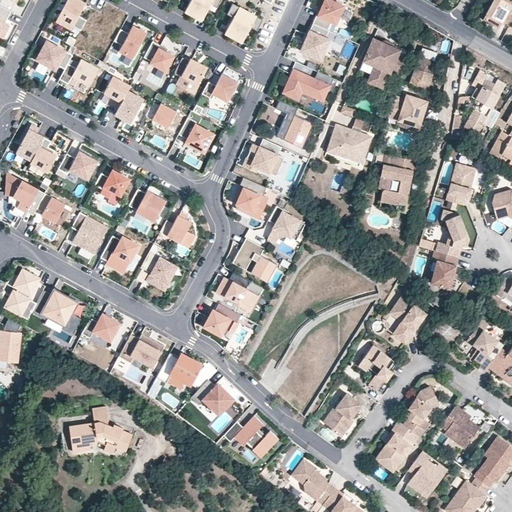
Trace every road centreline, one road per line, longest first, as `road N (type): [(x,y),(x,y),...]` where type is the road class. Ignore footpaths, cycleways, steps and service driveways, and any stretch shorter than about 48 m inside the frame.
road 1 (residential): [(462,32),(404,269)]
road 2 (residential): [(209,196),(0,85)]
road 3 (residential): [(342,462),(420,362),(442,364),(511,415)]
road 4 (residential): [(0,239),(173,330)]
road 5 (residential): [(173,330),(205,347),(308,436)]
road 6 (residential): [(209,196),(223,225),(219,245),(173,330)]
road 7 (residential): [(138,0),(265,67)]
road 8 (residential): [(265,67),(209,196)]
